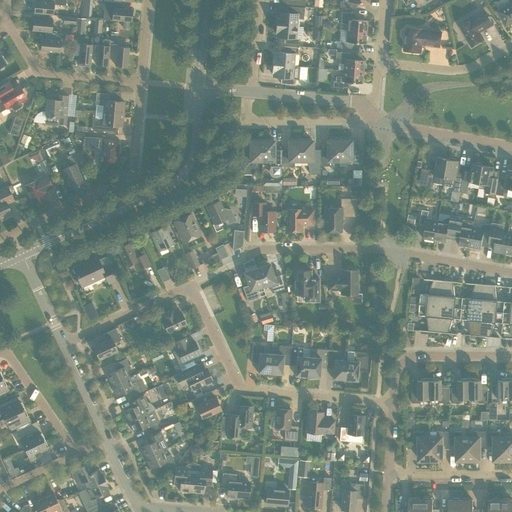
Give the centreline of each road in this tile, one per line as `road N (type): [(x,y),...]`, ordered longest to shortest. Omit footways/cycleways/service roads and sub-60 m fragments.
road 1 (residential): [(192,284),(262,247),(388,249),(511,273)]
road 2 (residential): [(393,405),(242,390),(192,284)]
road 3 (tertiary): [(21,254),(169,182),(186,155),(195,87)]
road 4 (residential): [(0,240),(132,177),(140,83)]
road 5 (residential): [(140,83),(35,72),(6,23),(8,0)]
road 6 (residential): [(393,405),(395,375),(408,363),(511,359)]
road 7 (residential): [(251,93),(250,121),(356,125),(368,114)]
road 8 (residential): [(511,150),(378,123),(368,114)]
road 9 (residential): [(192,284),(64,343)]
road 10 (residential): [(379,63),(468,70),(511,46)]
road 11 (residential): [(0,350),(75,456)]
road 12 (residential): [(368,114),(358,103),(251,93)]
road 13 (residential): [(511,476),(389,475)]
